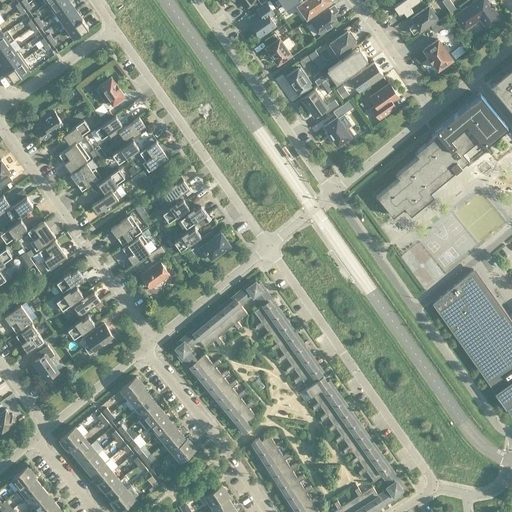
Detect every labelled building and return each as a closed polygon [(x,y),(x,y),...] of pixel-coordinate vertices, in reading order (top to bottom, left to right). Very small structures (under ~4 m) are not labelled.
[(69,0),(51,0),(49,2),(55,10),(69,0)] [(76,9),(69,0),(55,10),(61,19),(76,9)] [(304,0),(298,5),(307,17),(331,0),(304,0)] [(402,0),(394,6),(399,14),(404,11),(406,15),(413,10),(410,6),(418,0),(402,0)] [(443,0),(450,12),(456,8),(450,0),(443,0)] [(502,20),(487,0),(477,0),(455,16),(464,29),(480,18),(488,29),(502,20)] [(261,15),(250,23),(259,36),(276,25),(269,16),(274,12),(267,2),(257,9),(261,15)] [(334,4),(330,8),(311,21),(320,33),(337,21),(333,14),(338,10),(334,4)] [(415,23),(414,24),(409,27),(413,33),(437,17),(436,15),(438,14),(433,8),(432,9),(429,5),(411,17),(415,23)] [(82,18),(76,9),(61,19),(59,20),(66,30),(68,28),(67,28),(82,18)] [(89,27),(82,18),(67,28),(68,28),(74,37),(75,37),(76,38),(80,35),(79,34),(89,27)] [(447,23),(443,18),(431,26),(435,31),(447,23)] [(299,26),(294,30),(297,35),(302,32),(299,26)] [(351,35),(347,30),(330,42),(339,55),(356,43),(355,40),(356,40),(352,34),(351,35)] [(8,31),(4,33),(0,35),(0,49),(10,42),(14,39),(8,31)] [(265,40),(267,44),(268,45),(266,46),(278,63),(291,53),(279,37),(278,38),(274,33),(265,40)] [(425,49),(437,68),(438,68),(439,68),(452,59),(447,52),(450,50),(446,44),(443,46),(438,39),(425,48),(424,49),(425,50),(425,49)] [(16,51),(10,42),(0,49),(0,59),(1,61),(16,51)] [(466,50),(461,44),(451,52),(456,58),(466,50)] [(359,53),(355,48),(328,68),(337,81),(365,61),(364,61),(367,58),(362,51),(359,53)] [(18,49),(16,51),(1,61),(7,70),(24,58),(18,49)] [(319,55),(315,50),(309,54),(312,59),(319,55)] [(321,54),(313,59),(320,70),(328,64),(321,54)] [(31,68),(24,58),(7,70),(14,80),(31,68)] [(383,73),(374,61),(366,67),(365,67),(361,70),(350,77),(359,90),(383,73)] [(287,76),(299,92),(298,92),(299,93),(300,92),(310,85),(311,85),(310,84),(310,83),(311,82),(307,77),(306,78),(303,74),(305,73),(301,67),(299,68),(298,67),(298,68),(287,75),(287,76)] [(511,67),(492,85),(496,90),(511,109),(511,67)] [(324,76),(323,75),(315,81),(318,85),(326,79),(324,76)] [(116,83),(111,76),(100,85),(102,87),(98,89),(108,104),(112,102),(113,103),(124,94),(120,88),(119,87),(117,84),(117,83),(116,83)] [(399,96),(390,83),(370,97),(376,104),(372,107),(380,119),(394,109),(391,104),(392,103),(392,101),(399,96)] [(349,93),(342,84),(337,88),(343,97),(349,93)] [(323,108),(324,109),(326,113),(339,104),(335,99),(326,105),(315,89),(303,98),(314,114),(323,108)] [(503,120),(480,93),(449,118),(471,144),(479,138),(485,145),(508,126),(505,123),(503,121),(503,120)] [(64,125),(54,110),(41,119),(45,124),(39,129),(45,138),(64,125)] [(117,129),(116,127),(122,123),(116,114),(110,118),(109,117),(113,115),(109,110),(99,117),(103,123),(95,128),(101,137),(109,131),(111,133),(117,129)] [(76,113),(71,117),(75,123),(76,124),(81,120),(76,113)] [(127,125),(119,130),(116,132),(122,141),(133,133),(134,135),(141,131),(139,129),(145,125),(139,116),(133,120),(132,119),(126,124),(127,125)] [(345,128),(337,116),(325,125),(330,132),(328,133),(328,134),(331,138),(333,137),(338,144),(344,140),(348,146),(357,140),(347,127),(345,128)] [(64,133),(68,138),(70,141),(76,137),(77,139),(83,134),(82,132),(90,127),(84,118),(81,120),(76,124),(75,123),(69,127),(70,128),(64,133)] [(471,144),(449,118),(434,130),(435,131),(437,133),(415,152),(416,153),(416,152),(418,155),(396,174),(396,175),(397,174),(399,177),(376,196),(377,196),(390,211),(393,215),(404,206),(411,214),(434,195),(430,191),(456,171),(462,166),(461,165),(469,159),(463,151),(471,144)] [(139,147),(139,146),(133,139),(127,143),(126,142),(120,146),(121,147),(113,153),(119,162),(127,156),(128,158),(134,153),(133,151),(139,147)] [(79,140),(76,142),(59,154),(65,163),(66,162),(68,164),(67,165),(71,170),(90,157),(79,140)] [(140,152),(146,160),(143,162),(149,171),(168,157),(164,151),(163,152),(161,150),(163,149),(156,140),(140,152)] [(0,187),(0,188),(12,180),(9,175),(12,172),(9,168),(8,169),(1,159),(0,159),(0,187)] [(92,170),(87,162),(70,174),(77,182),(78,181),(79,184),(78,184),(82,190),(101,176),(95,168),(92,170)] [(137,172),(133,166),(128,169),(132,175),(137,172)] [(98,181),(103,188),(104,190),(110,186),(112,188),(118,183),(117,181),(125,176),(119,167),(111,173),(110,172),(104,176),(104,177),(98,181)] [(144,182),(138,173),(133,177),(139,186),(144,182)] [(190,187),(186,182),(184,179),(177,183),(176,181),(170,186),(171,188),(163,193),(169,202),(177,196),(178,197),(184,193),(184,192),(190,187)] [(115,188),(112,190),(104,195),(97,199),(98,200),(92,204),(98,213),(104,209),(105,210),(112,206),(110,204),(121,196),(115,188)] [(0,211),(5,208),(3,206),(9,202),(3,193),(0,195),(0,211)] [(14,204),(6,209),(4,212),(10,220),(21,212),(22,214),(28,210),(27,208),(33,204),(27,195),(21,199),(20,198),(14,203),(14,204)] [(183,197),(177,202),(176,200),(169,204),(171,206),(160,214),(166,222),(177,215),(178,216),(184,211),(183,210),(189,206),(183,197)] [(201,203),(195,208),(193,206),(187,210),(188,212),(180,218),(186,226),(194,221),(195,222),(202,217),(201,216),(207,212),(201,203)] [(145,210),(141,204),(136,208),(140,214),(145,210)] [(208,213),(202,217),(206,222),(212,218),(208,213)] [(130,214),(127,216),(111,227),(115,233),(116,232),(117,235),(116,235),(122,244),(142,230),(130,214)] [(27,226),(26,226),(21,218),(15,222),(14,221),(8,225),(8,226),(0,232),(6,241),(14,235),(16,237),(22,232),(21,231),(27,226)] [(28,231),(33,239),(30,241),(36,250),(56,236),(52,230),(51,231),(49,229),(50,228),(44,220),(28,231)] [(201,235),(197,229),(195,226),(189,230),(187,228),(181,233),(182,235),(174,240),(180,249),(188,243),(189,244),(195,240),(195,239),(201,235)] [(214,237),(210,231),(197,240),(202,246),(203,245),(212,257),(230,244),(221,232),(214,237)] [(166,238),(161,232),(157,235),(161,241),(166,238)] [(142,233),(139,235),(122,247),(126,253),(127,252),(129,254),(128,255),(134,263),(150,252),(145,244),(148,242),(142,233)] [(39,251),(44,259),(42,261),(48,269),(67,256),(63,250),(62,251),(60,249),(62,248),(55,239),(39,251)] [(0,266),(5,262),(4,261),(12,255),(6,246),(0,250),(0,266)] [(161,246),(148,255),(152,261),(165,252),(161,246)] [(26,251),(20,255),(23,259),(29,255),(26,251)] [(160,260),(141,274),(150,287),(169,274),(160,260)] [(3,267),(0,269),(0,281),(9,276),(3,267)] [(77,267),(71,271),(70,269),(64,273),(65,275),(54,283),(60,292),(71,284),(72,285),(78,280),(77,279),(83,275),(77,267)] [(473,269),(432,302),(448,324),(487,296),(471,272),(474,269),(473,269)] [(253,283),(251,281),(239,291),(246,299),(252,294),(254,296),(256,294),(263,304),(263,305),(268,301),(264,296),(269,294),(261,282),(258,284),(256,280),(253,283)] [(77,285),(71,289),(70,288),(63,292),(64,294),(54,302),(60,310),(71,303),(78,299),(77,298),(83,294),(77,285)] [(82,300),(74,305),(71,308),(77,316),(88,308),(89,309),(95,305),(95,304),(101,300),(94,291),(88,295),(87,294),(81,298),(82,300)] [(246,299),(239,291),(223,304),(237,321),(247,312),(240,304),(246,299)] [(40,301),(34,293),(30,296),(36,304),(40,301)] [(280,309),(269,294),(264,296),(268,301),(263,305),(263,304),(254,310),(261,321),(262,322),(280,309)] [(506,322),(487,296),(448,324),(511,414),(511,413),(511,323),(509,320),(506,322)] [(11,322),(10,323),(16,332),(33,320),(21,304),(5,315),(9,321),(10,320),(11,322)] [(237,321),(223,304),(213,313),(226,330),(234,323),(239,328),(242,326),(237,321)] [(287,320),(280,309),(262,322),(261,321),(256,325),(258,328),(264,324),(269,332),(270,333),(287,320)] [(49,317),(44,310),(41,312),(46,319),(49,317)] [(226,330),(213,313),(202,321),(216,338),(215,339),(220,344),(223,341),(219,336),(226,330)] [(94,322),(90,317),(88,314),(82,318),(81,316),(75,321),(76,322),(68,328),(74,337),(82,331),(83,332),(89,328),(88,327),(94,322)] [(295,331),(287,320),(270,333),(269,332),(263,336),(266,339),(271,335),(277,342),(277,343),(295,331)] [(216,338),(202,321),(188,333),(191,337),(196,334),(199,338),(206,347),(215,339),(216,338)] [(16,335),(20,340),(21,340),(22,342),(21,343),(27,351),(44,340),(32,323),(16,335)] [(115,338),(104,323),(95,329),(85,336),(90,344),(85,347),(90,354),(94,350),(96,352),(115,338)] [(303,342),(295,331),(277,343),(277,342),(271,347),(273,350),(279,346),(284,354),(285,354),(303,342)] [(58,339),(55,333),(50,337),(54,342),(58,339)] [(191,337),(188,333),(177,342),(179,345),(176,347),(178,350),(176,352),(185,363),(190,359),(193,364),(197,360),(189,351),(191,349),(189,346),(199,338),(196,334),(191,337)] [(310,353),(303,342),(285,354),(284,354),(279,358),(281,361),(287,357),(292,364),(293,365),(310,353)] [(41,357),(34,361),(46,377),(57,369),(49,358),(55,354),(48,344),(37,352),(41,357)] [(205,353),(197,360),(193,364),(190,359),(185,363),(197,378),(214,364),(213,363),(205,353)] [(318,363),(310,353),(293,365),(292,364),(286,368),(289,372),(294,368),(300,375),(300,376),(318,363)] [(218,359),(213,363),(214,364),(197,378),(205,388),(222,374),(221,373),(216,366),(221,362),(218,359)] [(326,375),(318,363),(300,376),(300,375),(294,379),(296,382),(302,378),(307,386),(306,387),(311,395),(313,394),(313,393),(328,382),(324,376),(326,375)] [(227,369),(221,373),(222,374),(205,388),(214,398),(231,384),(230,383),(224,376),(229,372),(227,369)] [(145,385),(136,375),(121,388),(129,398),(143,386),(145,385)] [(235,379),(230,383),(231,384),(214,398),(222,408),(239,394),(238,394),(232,386),(238,382),(235,379)] [(330,380),(328,382),(313,393),(313,394),(318,402),(313,406),(315,409),(321,405),(320,404),(338,392),(330,380)] [(143,386),(129,398),(136,406),(150,395),(143,386)] [(244,389),(238,394),(239,394),(222,408),(231,418),(247,405),(247,404),(241,397),(246,392),(244,389)] [(346,402),(338,392),(320,404),(321,405),(326,413),(320,417),(323,420),(328,416),(328,415),(346,402)] [(157,404),(150,395),(136,406),(143,415),(157,404)] [(252,399),(247,404),(247,405),(231,418),(239,429),(241,427),(244,430),(250,425),(248,422),(256,415),(249,407),(255,402),(252,399)] [(353,413),(346,402),(328,415),(328,416),(334,423),(328,427),(330,431),(336,427),(335,426),(353,413)] [(164,412),(157,404),(143,415),(150,424),(164,412)] [(10,414),(6,408),(0,412),(0,427),(2,430),(15,421),(14,420),(16,419),(12,413),(10,414)] [(172,421),(164,412),(150,424),(158,433),(172,421)] [(361,424),(353,413),(335,426),(336,427),(341,434),(336,438),(338,442),(344,438),(343,437),(361,424)] [(179,430),(172,421),(158,433),(165,442),(179,430)] [(368,435),(361,424),(343,437),(344,438),(349,445),(343,449),(346,452),(351,448),(368,435)] [(83,435),(76,426),(60,438),(68,448),(70,447),(69,446),(83,435)] [(186,438),(179,430),(165,442),(172,450),(186,439),(186,438)] [(91,444),(83,435),(69,446),(70,447),(77,455),(91,444)] [(259,437),(254,441),(252,442),(254,445),(252,447),(259,458),(278,446),(278,447),(284,443),(282,440),(276,444),(270,435),(261,441),(259,437)] [(376,446),(368,435),(351,448),(357,456),(351,460),(353,463),(359,459),(358,458),(376,446)] [(187,437),(186,438),(186,439),(172,450),(184,464),(193,456),(189,452),(195,447),(187,437)] [(98,452),(91,444),(77,455),(84,464),(98,452)] [(278,446),(259,458),(267,469),(285,457),(285,458),(291,455),(289,451),(283,455),(278,447),(278,446)] [(384,457),(376,446),(358,458),(359,459),(364,467),(358,471),(361,474),(366,470),(366,469),(384,457)] [(105,461),(98,452),(84,464),(91,473),(105,461)] [(285,457),(267,469),(274,480),(292,469),(293,469),(298,466),(296,462),(290,466),(285,458),(285,457)] [(394,472),(384,457),(366,469),(366,470),(374,480),(383,474),(382,474),(386,471),(389,475),(394,472)] [(112,470),(105,461),(91,473),(98,482),(112,470)] [(12,478),(19,487),(20,487),(34,476),(36,475),(28,465),(12,478)] [(292,469),(274,480),(281,491),(299,480),(300,480),(306,477),(303,473),(298,477),(293,469),(292,469)] [(120,479),(112,470),(98,482),(106,490),(120,479)] [(382,474),(383,474),(390,484),(387,486),(389,488),(378,495),(381,500),(386,497),(388,501),(401,493),(399,491),(403,489),(400,485),(403,484),(394,472),(389,475),(386,471),(382,474)] [(162,472),(158,475),(162,480),(166,476),(162,472)] [(157,481),(152,474),(147,478),(153,485),(157,481)] [(34,476),(20,487),(19,487),(16,490),(24,499),(27,496),(41,485),(34,476)] [(127,488),(120,479),(106,490),(112,499),(113,499),(127,488)] [(299,480),(281,491),(288,503),(306,491),(307,492),(313,488),(311,484),(305,488),(300,480),(299,480)] [(215,488),(212,483),(202,490),(212,505),(227,495),(227,496),(229,495),(222,484),(215,488)] [(48,493),(41,485),(27,496),(34,505),(48,493)] [(373,486),(362,493),(361,493),(373,511),(388,501),(386,497),(381,500),(378,495),(373,486)] [(359,495),(350,500),(357,511),(371,511),(373,511),(361,493),(362,493),(358,487),(355,489),(359,495)] [(138,501),(127,488),(113,499),(112,499),(111,500),(119,510),(125,505),(129,509),(138,501)] [(306,491),(288,503),(294,511),(297,511),(313,502),(314,503),(320,499),(318,496),(312,499),(307,492),(306,491)] [(43,511),(56,502),(48,493),(34,505),(40,511),(43,511)] [(227,495),(212,505),(216,511),(221,511),(233,505),(227,496),(227,495)] [(334,502),(338,508),(339,507),(341,511),(357,511),(350,500),(341,506),(338,500),(334,502)] [(61,511),(63,511),(56,502),(43,511),(61,511)] [(313,502),(297,511),(319,511),(314,503),(313,502)]
